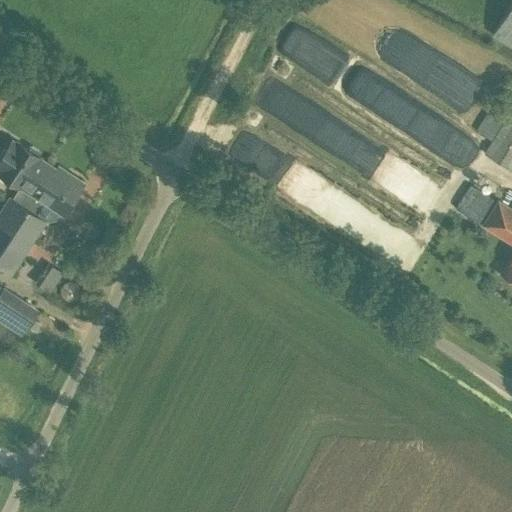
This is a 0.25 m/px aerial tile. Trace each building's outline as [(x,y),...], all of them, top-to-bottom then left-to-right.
[(511,44),(511,1),(493,33),(511,44)] [(289,46),(326,69),(334,56),(297,33),(289,46)] [(511,107),(484,152),(511,169),(511,107)] [(490,139),(501,122),(487,112),(476,129),(490,139)] [(421,206),(436,181),(335,122),(320,147),(421,206)] [(16,142),(12,139),(0,158),(0,172),(21,186),(12,199),(9,197),(0,211),(0,249),(35,196),(28,191),(47,162),(28,149),(16,142)] [(35,196),(0,249),(0,265),(10,272),(22,254),(44,221),(35,214),(43,201),(62,214),(64,212),(69,212),(74,205),(71,200),(81,185),(47,162),(28,191),(35,196)] [(350,233),(369,215),(350,195),(331,214),(350,233)] [(511,209),(498,201),(483,224),(511,242),(511,254),(502,271),(511,277),(511,209)] [(40,276),(37,281),(50,290),(54,284),(62,271),(48,262),(40,276)] [(0,285),(0,319),(21,333),(36,310),(0,285)]
